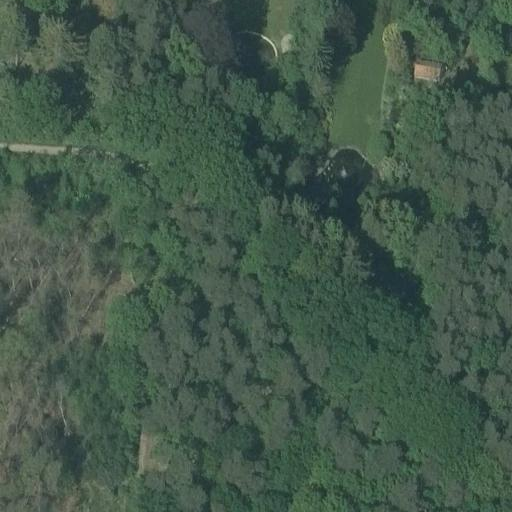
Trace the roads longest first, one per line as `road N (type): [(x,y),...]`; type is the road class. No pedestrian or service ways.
road 1 (track): [(495,511),(158,163),(0,147)]
road 2 (track): [(158,163),(132,511)]
